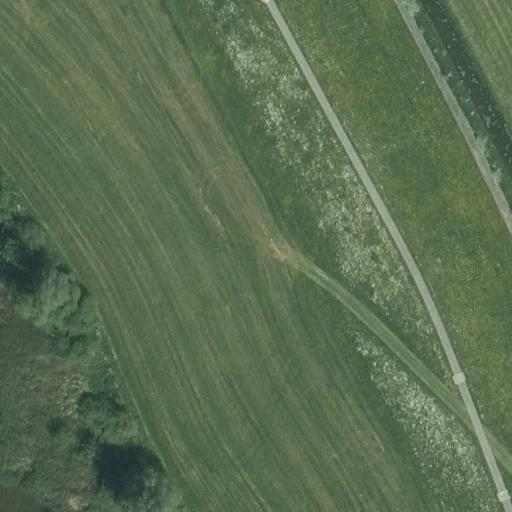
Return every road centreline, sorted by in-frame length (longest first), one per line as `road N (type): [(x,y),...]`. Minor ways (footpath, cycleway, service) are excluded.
road 1 (track): [(424,511),(321,310),(327,279),(511,471)]
road 2 (track): [(511,218),(395,0)]
